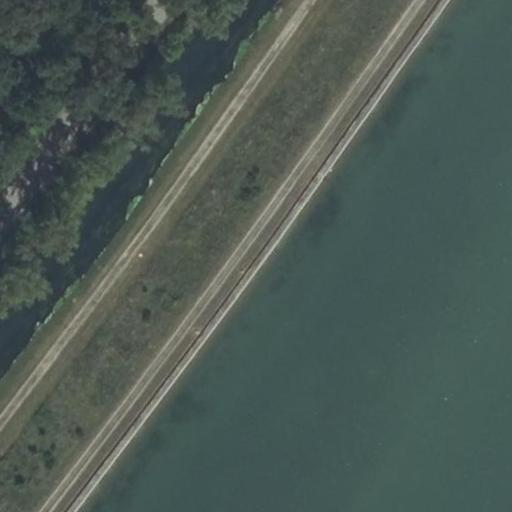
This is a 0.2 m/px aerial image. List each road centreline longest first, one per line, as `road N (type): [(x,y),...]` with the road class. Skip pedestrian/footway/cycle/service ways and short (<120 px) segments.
road 1 (track): [(37,511),(414,0)]
road 2 (track): [(312,0),(0,431)]
road 3 (tertiary): [(154,0),(0,217)]
